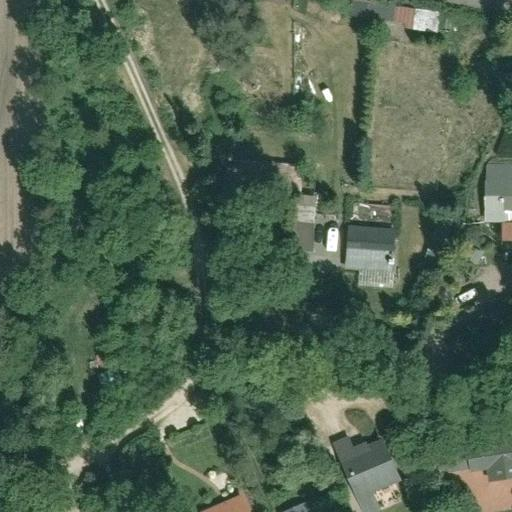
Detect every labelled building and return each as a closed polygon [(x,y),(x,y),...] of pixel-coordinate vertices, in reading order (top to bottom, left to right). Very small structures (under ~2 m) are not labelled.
[(409,30),(443,30),(443,8),(397,8),(397,22),(409,22),(409,30)] [(511,165),(489,165),(489,219),(511,219),(511,165)] [(393,226),(347,224),(345,266),(391,268),(393,226)] [(511,437),(471,441),(474,471),(486,470),(487,482),(511,479),(511,437)] [(405,477),(387,440),(346,460),(364,496),(405,477)] [(247,511),(237,490),(199,508),(201,511),(247,511)] [(318,511),(312,496),(279,509),(279,511),(318,511)]
